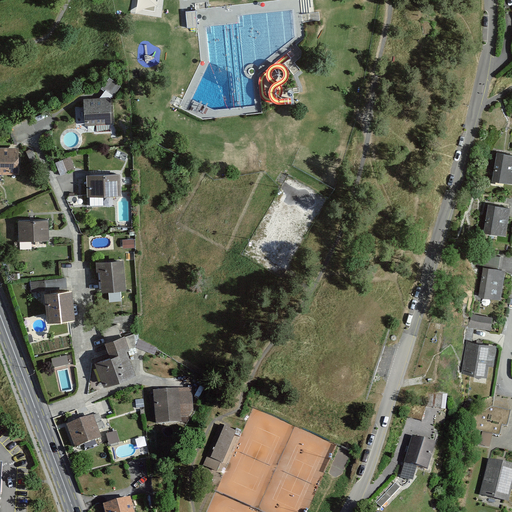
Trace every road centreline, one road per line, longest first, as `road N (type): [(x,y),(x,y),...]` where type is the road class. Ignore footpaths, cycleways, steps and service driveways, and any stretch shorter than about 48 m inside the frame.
road 1 (unclassified): [(349,511),(369,471),(455,185),(483,78),(490,0)]
road 2 (secondary): [(0,320),(70,511)]
